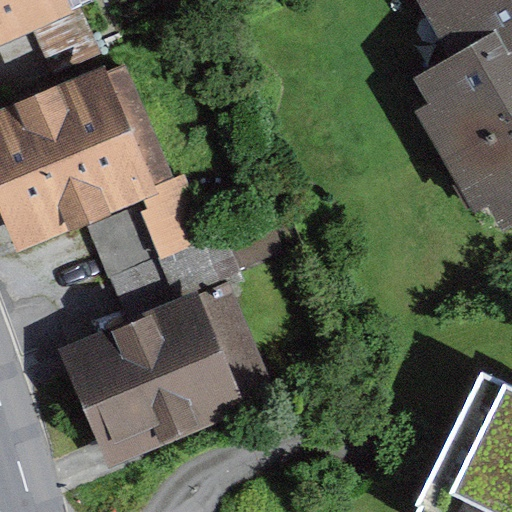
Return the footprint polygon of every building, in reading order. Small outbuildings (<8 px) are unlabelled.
[(74,0),(0,0),(0,51),(82,19),(74,0)] [(511,0),(436,0),(469,59),(511,34),(511,0)] [(511,34),(469,59),(429,82),(511,224),(511,34)] [(127,73),(0,118),(0,198),(20,254),(173,199),(127,73)] [(235,287),(75,347),(121,467),(280,407),(235,287)] [(511,511),(511,390),(491,380),(429,511),(511,511)]
